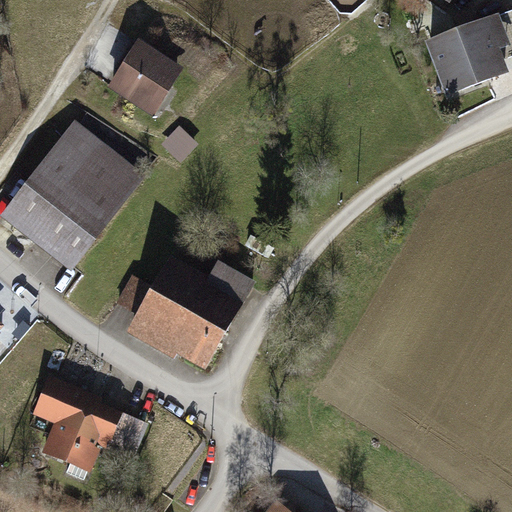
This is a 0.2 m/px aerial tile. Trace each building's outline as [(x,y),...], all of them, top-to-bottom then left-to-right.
[(496,15),(423,43),(443,96),(506,71),(498,50),(508,46),(496,15)] [(181,69),(135,42),(105,93),(151,120),(181,69)] [(147,172),(73,120),(2,218),(76,271),(147,172)] [(200,145),(181,127),(162,147),(180,165),(200,145)] [(205,273),(169,253),(149,287),(134,278),(120,304),(136,312),(126,330),(202,372),(256,279),(214,256),(205,273)] [(104,395),(48,374),(32,416),(54,424),(43,454),(91,472),(104,437),(137,450),(147,422),(100,405),(104,395)]
